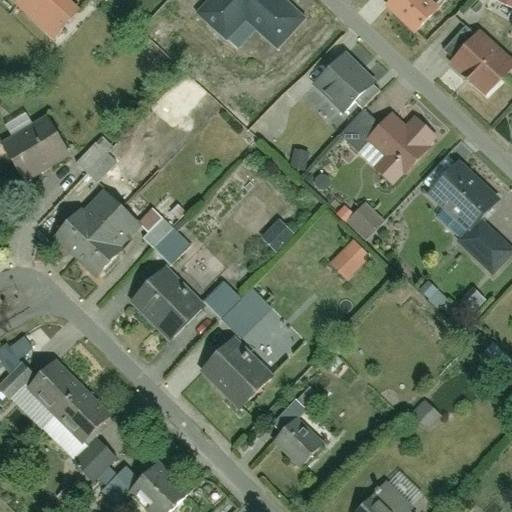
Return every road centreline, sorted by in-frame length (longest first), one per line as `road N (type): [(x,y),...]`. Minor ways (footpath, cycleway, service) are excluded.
road 1 (residential): [(276,511),(40,286),(0,308)]
road 2 (residential): [(511,169),(331,0)]
